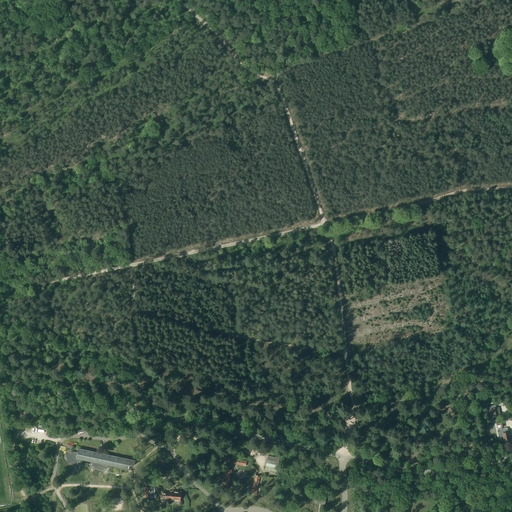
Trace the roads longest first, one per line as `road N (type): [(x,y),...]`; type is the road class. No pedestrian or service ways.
road 1 (tertiary): [(511,459),(417,470),(0,382)]
road 2 (track): [(325,223),(278,90),(179,0)]
road 3 (track): [(128,266),(135,308),(344,353)]
road 4 (track): [(325,223),(128,266)]
road 5 (track): [(511,187),(454,192),(325,223)]
road 6 (track): [(352,407),(430,389),(511,344)]
road 7 (track): [(344,353),(325,223)]
road 8 (track): [(0,291),(128,266)]
